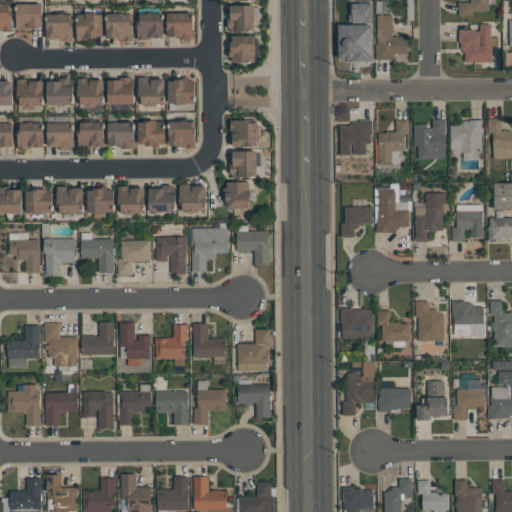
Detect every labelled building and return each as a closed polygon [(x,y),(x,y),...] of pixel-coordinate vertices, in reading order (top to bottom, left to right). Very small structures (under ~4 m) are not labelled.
[(459,13),(489,13),(489,3),(495,3),(495,0),(471,0),(471,2),(459,2),(459,13)] [(11,4),(0,4),(0,30),(12,30),(11,4)] [(42,30),(43,5),(17,4),(16,29),(42,30)] [(254,5),(229,5),(229,31),(255,31),(254,5)] [(102,13),(76,14),(77,39),(103,38),(102,13)] [(133,13),(106,13),(107,40),(133,39),(133,13)] [(163,39),(163,13),(138,13),(138,39),(163,39)] [(167,39),(193,38),(193,13),(167,13),(167,39)] [(72,41),(73,14),(47,14),(46,40),(72,41)] [(392,15),(377,15),(376,59),(396,59),(396,54),(407,54),(408,37),(392,37),(392,15)] [(462,63),(492,62),(491,24),(479,24),(479,30),(461,30),(462,63)] [(368,30),(339,30),(339,48),(357,48),(358,60),(369,60),(368,30)] [(255,62),(255,35),(230,36),(230,63),(255,62)] [(139,78),(139,105),(165,105),(165,79),(139,78)] [(47,80),(48,106),(74,105),(73,79),(47,80)] [(104,79),(78,80),(79,106),(105,105),(104,79)] [(108,79),(108,104),(134,104),(134,79),(108,79)] [(195,79),(168,80),(169,104),(195,103),(195,79)] [(0,105),(13,105),(12,80),(0,80),(0,105)] [(44,81),(17,80),(17,106),(43,106),(44,81)] [(493,159),(511,158),(511,130),(501,131),(501,118),(488,119),(488,133),(493,133),(493,159)] [(378,132),(377,163),(398,164),(399,150),(405,150),(405,134),(409,134),(409,120),(396,119),(395,132),(378,132)] [(413,125),(414,146),(418,146),(418,159),(445,159),(444,119),(432,119),(432,124),(413,125)] [(340,155),(366,154),(366,144),(372,143),(372,120),(351,121),(351,126),(339,127),(340,155)] [(450,125),(450,153),(482,153),(482,120),(461,120),(461,125),(450,125)] [(165,146),(165,121),(139,122),(139,146),(165,146)] [(195,121),(170,121),(169,146),(194,147),(195,121)] [(231,146),(257,147),(258,122),(232,121),(231,146)] [(43,148),(43,123),(18,122),(18,148),(43,148)] [(47,123),(48,148),(74,148),(73,122),(47,123)] [(104,122),(79,122),(79,147),(104,147),(104,122)] [(108,147),(135,147),(134,122),(108,122),(108,147)] [(13,123),(0,123),(0,148),(13,148),(13,123)] [(258,177),(257,150),(231,151),(232,178),(258,177)] [(251,208),(250,181),(226,182),(227,209),(251,208)] [(207,211),(206,185),(180,185),(180,211),(207,211)] [(149,212),(175,212),(176,187),(150,186),(149,212)] [(0,213),(23,213),(22,189),(4,190),(4,187),(0,187),(0,213)] [(58,214),(84,213),(84,187),(57,188),(58,214)] [(145,187),(119,187),(119,213),(144,213),(145,187)] [(52,189),(26,190),(27,214),(53,213),(52,189)] [(87,189),(88,214),(114,213),(114,189),(87,189)] [(409,226),(409,200),(399,200),(399,192),(376,192),(376,232),(397,232),(397,226),(409,226)] [(415,208),(415,241),(428,241),(428,232),(443,231),(443,210),(447,210),(447,193),(425,193),(426,208),(415,208)] [(482,204),(456,205),(456,227),(452,227),(452,241),(465,241),(465,230),(471,230),(471,237),(483,237),(482,204)] [(372,207),(345,206),(344,223),(341,223),(341,237),(354,237),(354,224),(372,224),(372,207)] [(511,217),(488,218),(488,240),(510,240),(510,235),(511,234),(511,217)] [(192,228),(191,271),(206,271),(207,259),(216,259),(216,253),(229,253),(229,228),(192,228)] [(237,251),(254,250),(254,265),(270,264),(269,231),(237,232),(237,251)] [(40,239),(28,239),(28,233),(9,233),(10,258),(25,258),(26,272),(40,272),(40,239)] [(114,272),(113,239),(92,239),(92,233),(81,233),(82,258),(98,258),(98,272),(114,272)] [(155,261),(170,261),(169,273),(186,274),(186,237),(156,236),(155,261)] [(45,276),(61,276),(61,263),(76,262),(75,238),(45,239),(45,276)] [(118,275),(133,275),(132,261),(150,261),(150,240),(121,240),(121,260),(118,260),(118,275)] [(511,312),(503,313),(503,301),(490,300),(490,315),(494,315),(493,346),(511,346),(511,312)] [(444,340),(443,311),(429,311),(428,301),(416,301),(417,341),(444,340)] [(484,307),(473,307),(473,302),(453,302),(453,335),(484,335),(484,307)] [(374,309),(342,309),(341,337),(373,338),(374,309)] [(409,323),(390,322),(391,310),(377,310),(377,324),(381,324),(381,341),(409,341),(409,323)] [(82,355),(114,356),(115,322),(99,322),(99,336),(82,335),(82,355)] [(55,366),(78,366),(77,336),(59,337),(59,323),(45,323),(45,339),(48,339),(48,358),(54,358),(55,366)] [(120,358),(128,358),(128,366),(140,365),(140,359),(150,358),(149,335),(136,335),(136,323),(119,323),(120,358)] [(193,357),(225,356),(224,338),(208,338),(208,323),(193,324),(193,357)] [(185,324),(173,325),(174,338),(155,339),(155,359),(174,359),(174,365),(186,365),(185,324)] [(40,325),(25,325),(25,340),(8,340),(8,368),(27,368),(27,359),(40,358),(40,325)] [(238,371),(269,371),(268,329),(255,329),(255,344),(237,344),(238,371)] [(511,413),(511,360),(492,361),(492,370),(498,370),(498,386),(490,386),(490,418),(511,418),(511,414),(511,413)] [(346,374),(346,402),(342,402),(342,415),(356,415),(356,403),(375,403),(374,361),(363,361),(363,373),(346,374)] [(467,419),(466,407),(485,407),(485,389),(480,389),(480,379),(455,380),(456,420),(467,419)] [(226,390),(207,389),(207,381),(195,381),(195,424),(209,424),(209,409),(226,410),(226,390)] [(417,420),(431,420),(431,416),(448,416),(447,396),(444,396),(443,381),(427,381),(428,407),(417,408),(417,420)] [(410,410),(410,388),(395,388),(395,382),(379,382),(379,410),(410,410)] [(270,383),(237,384),(238,404),(256,403),(256,417),(271,417),(270,383)] [(8,412),(26,412),(26,425),(40,425),(39,384),(18,385),(18,391),(7,391),(8,412)] [(119,391),(120,424),(134,424),(134,410),(151,409),(150,384),(140,384),(140,391),(119,391)] [(174,424),(189,424),(188,390),(156,391),(156,413),(174,412),(174,424)] [(114,427),(113,391),(83,392),(84,415),(98,415),(98,428),(114,427)] [(46,392),(45,426),(60,426),(60,411),(78,411),(78,393),(46,392)] [(151,511),(151,487),(136,487),(136,474),(121,473),(121,506),(128,506),(127,511),(151,511)] [(77,487),(63,487),(62,474),(48,474),(48,511),(68,511),(78,511),(77,487)] [(188,476),(173,476),(174,489),(158,490),(158,510),(188,509),(188,476)] [(194,510),(227,509),(226,490),(209,490),(209,476),(193,476),(194,510)] [(41,511),(42,478),(26,477),(26,491),(10,491),(10,498),(4,498),(3,511),(41,511)] [(83,511),(94,511),(114,511),(115,478),(101,478),(100,492),(83,491),(83,511)] [(383,511),(401,511),(402,494),(412,494),(412,478),(399,478),(399,489),(384,489),(383,511)] [(455,511),(482,511),(482,488),(468,488),(467,479),(455,480),(455,511)] [(511,511),(511,491),(505,491),(504,479),(492,479),(492,493),(495,493),(495,511),(511,511)] [(446,511),(447,492),(431,492),(430,480),(417,480),(418,494),(422,494),(422,510),(433,509),(432,511),(446,511)] [(273,511),(273,482),(256,482),(256,496),(239,497),(238,511),(273,511)] [(374,510),(374,488),(342,489),(343,511),(374,510)]
